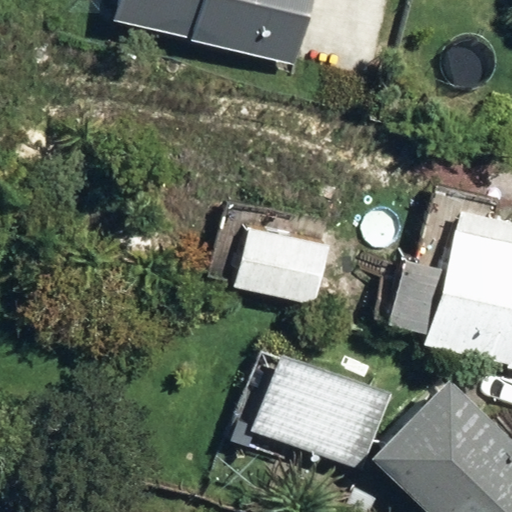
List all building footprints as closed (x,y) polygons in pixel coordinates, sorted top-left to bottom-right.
[(120,0),(115,23),(296,65),(311,0),(120,0)] [(330,144),(282,137),(274,193),(322,199),(330,144)] [(415,325),(511,352),(511,211),(452,194),(436,252),(395,241),(378,307),(417,318),(415,325)] [(226,272),(308,292),(323,235),(241,213),(226,272)] [(251,431),(362,472),(391,393),(281,352),(251,431)] [(426,511),(511,511),(511,439),(451,379),(372,459),(426,511)] [(342,497),(363,506),(371,489),(351,480),(342,497)] [(113,511),(62,498),(58,511),(113,511)]
